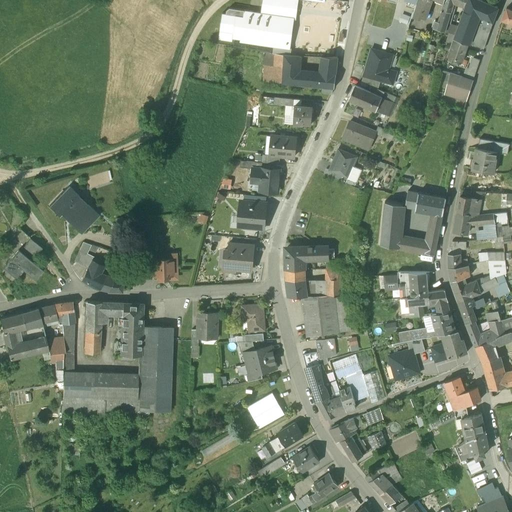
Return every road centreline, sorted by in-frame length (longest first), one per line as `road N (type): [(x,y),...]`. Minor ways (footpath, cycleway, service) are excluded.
road 1 (residential): [(511,483),(441,251),(468,113),(507,0)]
road 2 (residential): [(362,0),(338,99),(275,245),(276,289)]
road 3 (track): [(206,15),(189,40),(162,126),(146,140),(6,182)]
road 4 (residential): [(276,289),(70,295),(0,311)]
road 5 (residential): [(276,289),(303,391),(383,511)]
